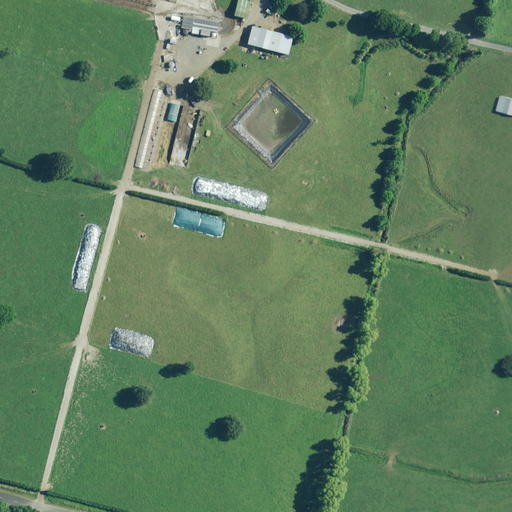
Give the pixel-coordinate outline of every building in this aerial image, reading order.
[(252,1),(245,0),(237,0),(234,15),(247,19),(252,1)] [(210,31),(217,32),(219,22),(195,18),(183,16),(181,28),(192,29),(191,33),(209,36),(210,31)] [(292,37),(252,26),(248,44),(287,54),(292,37)] [(511,99),(502,97),(498,112),(511,115),(511,99)] [(175,109),(170,106),(167,113),(172,115),(175,109)]
